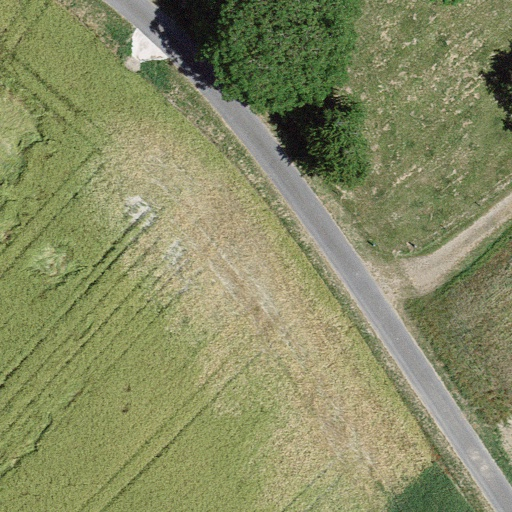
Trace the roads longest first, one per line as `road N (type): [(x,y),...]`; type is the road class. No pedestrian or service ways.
road 1 (unclassified): [(511,511),(264,144),(127,0)]
road 2 (track): [(511,210),(424,271),(364,288)]
